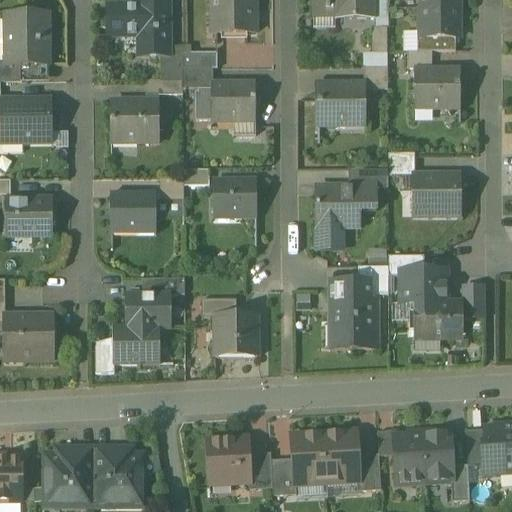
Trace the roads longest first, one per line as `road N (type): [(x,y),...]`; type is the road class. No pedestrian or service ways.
road 1 (residential): [(511,386),(160,405)]
road 2 (residential): [(78,0),(84,286)]
road 3 (residential): [(282,0),(287,273)]
road 4 (residential): [(488,0),(491,262)]
road 5 (residential): [(160,405),(0,414)]
